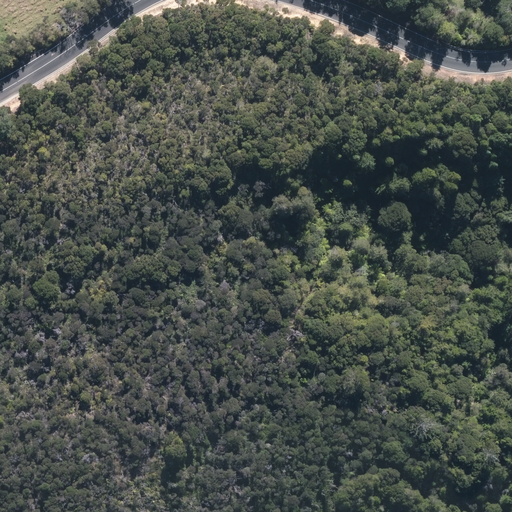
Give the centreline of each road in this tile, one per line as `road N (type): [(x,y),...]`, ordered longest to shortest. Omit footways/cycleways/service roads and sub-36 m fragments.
road 1 (tertiary): [(511,62),(461,62),(302,0)]
road 2 (tertiary): [(140,0),(0,90)]
